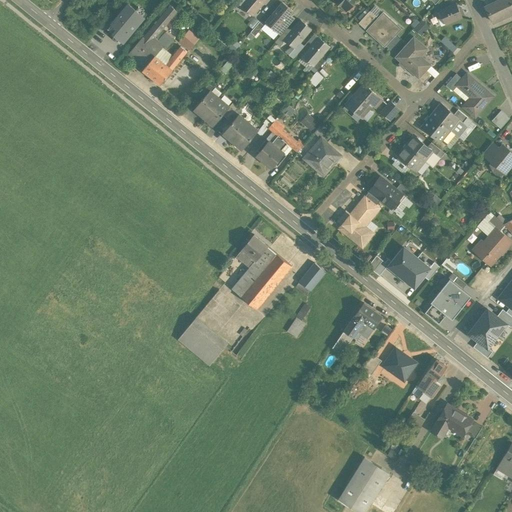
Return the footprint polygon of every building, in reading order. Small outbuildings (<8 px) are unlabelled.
[(247,0),(242,7),(249,12),(248,13),(250,15),(251,14),(252,16),(265,0),(247,0)] [(358,0),(337,0),(338,0),(336,1),(341,6),(343,5),(348,10),(358,0)] [(511,0),(498,0),(485,6),(493,22),(511,13),(511,0)] [(455,2),(439,10),(439,11),(437,12),(440,18),(442,17),(446,24),(462,17),(455,2)] [(282,3),(266,23),(277,32),(285,21),(293,12),(282,3)] [(108,29),(124,42),(144,17),(128,4),(108,29)] [(171,6),(139,45),(138,44),(129,54),(136,60),(137,59),(146,66),(154,56),(155,56),(158,52),(163,47),(153,39),(176,11),(171,6)] [(370,11),(358,23),(366,30),(378,18),(370,11)] [(378,18),(366,30),(366,31),(384,47),(396,35),(386,26),(391,19),(383,12),(378,18)] [(291,32),(284,40),(285,41),(294,48),(295,49),(300,42),(311,29),(301,20),(291,32)] [(285,21),(277,32),(281,35),(286,28),(289,25),(285,21)] [(281,35),(278,38),(283,43),(285,41),(284,40),(291,32),(286,28),(281,35)] [(196,39),(188,32),(184,37),(192,43),(196,39)] [(314,34),(308,42),(312,45),(319,38),(314,34)] [(440,41),(453,52),(457,47),(444,36),(440,41)] [(414,37),(395,57),(419,78),(427,69),(431,65),(418,53),(424,46),(414,37)] [(283,43),(278,38),(275,42),(280,47),(283,43)] [(312,45),(303,57),(309,62),(309,63),(310,65),(311,64),(313,66),(320,57),(329,46),(319,38),(312,45)] [(235,40),(228,47),(233,52),(240,45),(235,40)] [(294,48),(289,55),(293,59),(304,46),(300,42),(295,49),(294,48)] [(155,56),(154,56),(146,66),(143,70),(160,84),(186,52),(180,47),(165,65),(163,63),(155,56)] [(166,59),(158,52),(155,56),(163,63),(166,59)] [(313,66),(310,69),(315,73),(325,61),(320,57),(313,66)] [(227,60),(219,67),(223,72),(231,65),(227,60)] [(427,69),(419,78),(423,82),(431,73),(427,69)] [(456,73),(446,85),(453,91),(458,86),(457,85),(463,79),(456,73)] [(475,101),(467,110),(475,117),(493,96),(467,73),(463,79),(457,85),(458,86),(475,101)] [(208,82),(200,92),(205,96),(210,90),(213,87),(208,82)] [(364,84),(347,103),(362,116),(374,103),(377,106),(382,99),(364,84)] [(205,96),(194,109),(204,117),(219,98),(210,90),(205,96)] [(219,98),(204,117),(214,125),(222,115),(229,106),(219,98)] [(229,106),(222,115),(227,119),(238,106),(233,102),(229,106)] [(391,102),(382,112),(390,119),(399,109),(391,102)] [(454,114),(441,104),(431,115),(449,130),(458,119),(459,118),(454,114)] [(238,106),(227,119),(232,122),(239,114),(242,110),(238,106)] [(468,118),(458,110),(454,114),(459,118),(458,119),(464,123),(468,118)] [(501,129),(509,119),(500,111),(492,121),(501,129)] [(232,122),(223,133),(232,141),(249,122),(239,114),(232,122)] [(449,130),(431,115),(422,127),(435,137),(440,141),(449,130)] [(458,119),(449,130),(458,136),(470,121),(468,118),(464,123),(458,119)] [(275,120),(268,128),(273,132),(278,126),(279,123),(275,120)] [(314,121),(308,127),(314,133),(320,126),(314,121)] [(249,122),(232,141),(242,150),(257,132),(258,130),(249,122)] [(258,130),(257,132),(261,136),(268,127),(264,123),(258,130)] [(283,130),(278,126),(273,132),(266,139),(286,156),(292,148),(298,142),(297,142),(283,130)] [(320,126),(314,133),(321,139),(322,138),(327,143),(332,137),(320,126)] [(427,147),(414,136),(406,146),(424,161),(432,151),(427,147)] [(440,141),(435,137),(431,142),(441,150),(446,145),(440,141)] [(321,139),(305,158),(315,167),(318,164),(327,172),(336,161),(333,159),(338,153),(327,143),(322,138),(321,139)] [(286,156),(266,139),(257,150),(260,152),(257,156),(271,167),(275,163),(278,166),(286,156)] [(299,140),(297,142),(298,142),(292,148),(297,152),(304,144),(299,140)] [(441,150),(431,142),(427,147),(432,151),(436,155),(441,150)] [(500,149),(492,143),(483,153),(491,160),(500,150),(500,149)] [(511,164),(511,153),(503,145),(500,149),(500,150),(491,160),(506,172),(511,164)] [(424,161),(406,146),(398,156),(411,167),(416,171),(417,170),(424,161)] [(416,171),(411,167),(407,172),(417,180),(421,174),(417,170),(416,171)] [(402,194),(380,177),(369,191),(370,191),(381,199),(380,200),(391,208),(394,205),(398,207),(402,202),(399,199),(402,194)] [(369,191),(365,196),(376,205),(380,200),(381,199),(370,191),(369,191)] [(366,197),(362,202),(376,213),(380,208),(366,197)] [(362,202),(340,229),(362,247),(373,234),(364,227),(376,213),(362,202)] [(505,226),(494,216),(488,222),(496,229),(496,228),(500,232),(505,226)] [(511,219),(503,224),(511,233),(511,219)] [(496,229),(475,252),(490,265),(511,242),(500,232),(496,228),(496,229)] [(254,235),(248,242),(245,239),(241,244),(244,247),(236,257),(249,268),(250,268),(268,246),(254,235)] [(292,265),(268,246),(250,268),(249,268),(232,289),(256,309),(292,265)] [(417,258),(404,248),(392,262),(389,267),(402,277),(417,258)] [(389,267),(392,262),(388,259),(385,262),(377,255),(368,266),(380,276),(388,266),(389,267)] [(477,272),(461,260),(457,265),(446,257),(441,263),(468,284),(477,272)] [(429,268),(417,258),(402,277),(414,287),(423,276),(429,268)] [(429,268),(423,276),(428,280),(440,267),(434,262),(429,268)] [(315,263),(299,282),(310,290),(310,291),(326,272),(315,263)] [(450,279),(462,289),(466,284),(453,273),(449,278),(450,279)] [(462,289),(450,279),(441,291),(462,308),(471,296),(462,289)] [(310,290),(299,282),(295,287),(306,295),(310,290)] [(511,309),(511,286),(510,285),(499,299),(510,307),(511,309)] [(441,291),(432,303),(433,303),(447,315),(453,320),(462,308),(441,291)] [(382,316),(364,303),(345,331),(353,337),(364,321),(374,328),(376,325),(382,316)] [(440,324),(447,315),(433,303),(425,313),(440,324)] [(305,305),(297,317),(302,321),(310,308),(305,305)] [(486,309),(477,320),(497,335),(506,324),(496,317),(486,309)] [(510,327),(511,325),(511,316),(506,312),(502,309),(496,317),(506,324),(510,327)] [(297,317),(287,332),(296,337),(305,323),(302,321),(297,317)] [(227,345),(196,319),(179,339),(210,365),(227,345)] [(488,348),(497,335),(477,320),(468,333),(478,340),(488,348)] [(374,328),(364,321),(353,337),(357,340),(361,335),(367,339),(374,328)] [(382,331),(388,336),(392,330),(386,325),(382,331)] [(345,331),(333,348),(341,354),(350,341),(353,337),(345,331)] [(488,348),(478,340),(473,347),(487,358),(492,351),(488,348)] [(417,363),(395,347),(383,365),(404,381),(417,363)] [(372,356),(363,369),(371,375),(381,361),(374,357),(372,356)] [(436,360),(425,374),(436,381),(438,378),(445,367),(436,360)] [(436,381),(425,374),(418,387),(422,390),(420,393),(425,398),(428,394),(430,396),(441,381),(438,378),(436,381)] [(472,419),(448,404),(432,430),(442,436),(447,427),(450,427),(462,434),(464,431),(471,419),(472,419)] [(414,412),(406,423),(417,431),(425,419),(414,412)] [(482,426),(471,419),(464,431),(475,438),(482,426)] [(365,511),(390,473),(364,457),(338,499),(357,511),(365,511)] [(511,462),(504,457),(497,468),(511,477),(511,462)]
